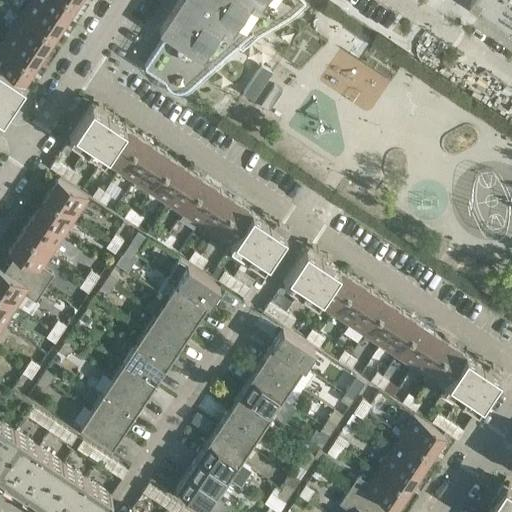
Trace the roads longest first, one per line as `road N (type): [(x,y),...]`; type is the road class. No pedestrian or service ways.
road 1 (residential): [(111,511),(304,225)]
road 2 (residential): [(304,225),(80,76)]
road 3 (residential): [(511,361),(304,225)]
